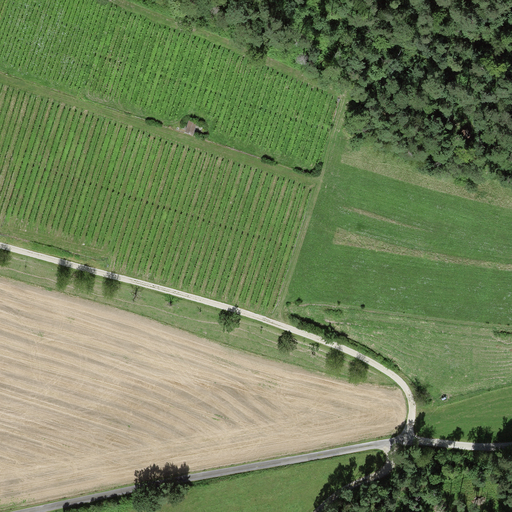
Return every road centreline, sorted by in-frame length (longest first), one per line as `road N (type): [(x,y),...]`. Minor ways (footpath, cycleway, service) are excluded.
road 1 (track): [(406,440),(412,411),(402,383),(340,347),(0,246)]
road 2 (track): [(31,511),(406,440)]
road 3 (track): [(0,74),(311,179)]
road 4 (track): [(114,0),(343,93)]
